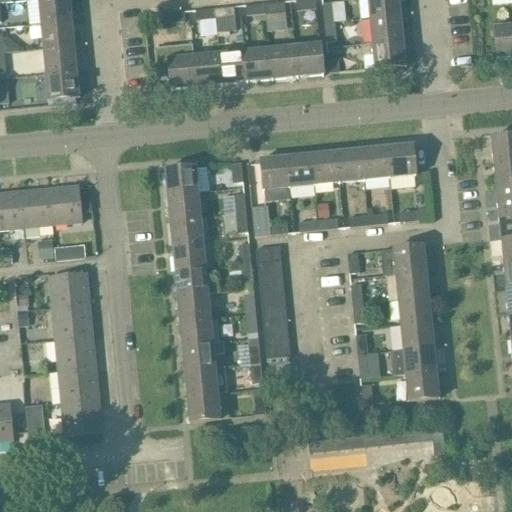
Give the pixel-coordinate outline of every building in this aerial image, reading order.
[(41,27),(73,23),(70,0),(54,0),(38,2),(41,27)] [(367,0),(369,21),(401,18),(399,0),(367,0)] [(316,12),(314,1),(295,3),(297,14),(316,12)] [(266,16),(266,24),(285,22),(285,15),(284,5),(266,6),(267,16),(266,16)] [(322,7),(324,25),(334,24),(332,5),(322,7)] [(246,18),(266,16),(267,16),(266,6),(245,8),(246,18)] [(217,21),(216,21),(217,34),(235,32),(234,19),(233,9),(216,11),(217,21)] [(217,21),(216,11),(195,13),(196,23),(216,21),(217,21)] [(184,24),(183,14),(164,16),(165,26),(184,24)] [(404,43),(401,18),(369,21),(372,45),(372,46),(404,43)] [(75,49),(73,23),(41,27),(43,52),(75,49)] [(334,24),(324,25),(326,45),(336,44),(334,24)] [(498,61),(511,59),(511,27),(494,29),(498,61)] [(372,46),(372,45),(361,46),(362,56),(373,55),(374,72),(406,69),(404,43),(372,46)] [(321,45),(294,48),(297,80),(324,78),(321,45)] [(194,47),(155,50),(158,83),(170,82),(171,93),(198,90),(195,58),(194,47)] [(269,51),(272,83),(297,80),(294,48),(269,51)] [(78,74),(75,49),(43,52),(46,77),(78,74)] [(244,53),(248,85),(272,83),(269,51),(244,53)] [(220,56),(223,88),(248,85),(244,53),(220,56)] [(339,75),(337,55),(327,56),(329,76),(339,75)] [(195,58),(198,90),(223,88),(220,56),(195,58)] [(78,74),(46,77),(48,103),(80,100),(78,74)] [(0,106),(9,106),(7,87),(0,87),(0,106)] [(493,166),(511,164),(511,138),(491,140),(493,166)] [(413,146),(387,149),(390,181),(416,179),(413,146)] [(365,184),(390,181),(387,149),(362,152),(365,184)] [(340,186),(365,184),(362,152),(336,154),(340,186)] [(315,189),(340,186),(336,154),(311,157),(315,189)] [(289,192),(315,189),(311,157),(286,159),(289,192)] [(263,194),(289,192),(286,159),(260,162),(263,194)] [(511,164),(493,166),(496,191),(511,189),(511,164)] [(242,185),(241,166),(231,166),(232,186),(242,185)] [(197,169),(164,173),(167,199),(199,195),(209,194),(207,169),(197,169)] [(49,191),(53,228),(82,225),(78,188),(49,191)] [(511,189),(496,191),(498,216),(511,214),(511,189)] [(21,194),(25,231),(53,228),(49,191),(21,194)] [(0,196),(0,233),(25,231),(21,194),(0,196)] [(202,221),(199,195),(167,199),(169,224),(202,221)] [(233,198),(235,217),(246,216),(244,197),(233,198)] [(329,218),(328,206),(317,207),(318,219),(329,218)] [(269,228),(268,208),(252,210),(254,238),(268,237),(268,238),(287,237),(286,226),(269,228)] [(419,223),(418,213),(398,215),(399,225),(419,223)] [(511,214),(498,216),(501,241),(511,240),(511,214)] [(235,217),(223,218),(225,237),(237,236),(247,235),(246,216),(235,217)] [(368,218),(369,228),(388,226),(387,216),(368,218)] [(349,230),(369,228),(368,218),(348,220),(349,230)] [(204,246),(202,221),(169,224),(172,249),(204,246)] [(318,223),(319,233),(338,231),(337,221),(318,223)] [(299,235),(319,233),(318,223),(298,225),(299,235)] [(511,240),(501,241),(503,267),(511,265),(511,240)] [(54,258),(52,241),(37,243),(39,260),(54,258)] [(207,271),(204,246),(172,249),(174,274),(207,271)] [(228,265),(228,269),(250,267),(249,247),(239,248),(240,264),(228,265)] [(394,278),(427,274),(424,248),(392,252),(394,278)] [(256,252),(257,265),(281,263),(280,250),(256,252)] [(357,256),(347,257),(349,277),(359,276),(357,256)] [(281,263),(257,265),(258,277),(282,275),(281,263)] [(511,265),(503,267),(506,292),(511,291),(511,265)] [(250,267),(228,269),(229,282),(235,282),(236,292),(243,291),(243,292),(252,291),(252,285),(250,267)] [(174,274),(177,299),(209,296),(209,295),(218,294),(217,282),(208,283),(207,271),(174,274)] [(430,299),(427,274),(394,278),(397,303),(430,299)] [(282,275),(258,277),(259,289),(283,287),(282,275)] [(49,281),(52,313),(90,309),(87,277),(49,281)] [(283,287),(259,289),(260,301),(284,299),(283,287)] [(352,307),(363,306),(361,287),(350,288),(352,307)] [(244,298),(245,317),(255,316),(253,297),(252,291),(243,292),(244,298)] [(177,299),(179,324),(212,321),(209,296),(177,299)] [(284,299),(260,301),(261,313),(285,311),(284,299)] [(432,324),(430,299),(397,303),(399,328),(432,324)] [(365,325),(363,306),(352,307),(354,327),(365,325)] [(52,313),(55,344),(93,340),(90,309),(52,313)] [(285,311),(261,313),(263,325),(286,322),(285,311)] [(257,336),(255,316),(245,317),(247,336),(257,336)] [(179,324),(182,349),(214,346),(212,321),(179,324)] [(286,322),(263,325),(264,336),(288,334),(286,322)] [(435,350),(432,324),(399,328),(402,353),(435,350)] [(288,334),(264,336),(265,348),(289,346),(288,334)] [(355,338),(357,358),(367,357),(366,337),(355,338)] [(55,344),(58,375),(96,371),(93,340),(55,344)] [(214,346),(182,349),(184,374),(217,371),(216,360),(224,359),(223,347),(214,348),(214,346)] [(289,346),(265,348),(266,361),(290,359),(289,346)] [(250,368),(260,367),(258,347),(249,348),(250,368)] [(402,353),(391,354),(394,379),(404,378),(437,375),(435,350),(402,353)] [(367,357),(357,358),(359,377),(369,376),(367,357)] [(260,367),(250,368),(252,386),(262,385),(260,367)] [(184,374),(187,399),(219,396),(219,395),(228,394),(226,370),(217,371),(184,374)] [(58,375),(61,406),(99,403),(96,371),(58,375)] [(437,375),(404,378),(407,404),(440,400),(437,375)] [(372,406),(370,387),(360,388),(362,408),(372,406)] [(219,396),(187,399),(189,425),(222,422),(219,396)] [(265,417),(263,398),(253,398),(254,418),(265,417)] [(103,434),(99,403),(61,406),(65,438),(103,434)] [(9,407),(0,407),(0,443),(13,442),(9,407)] [(442,431),(420,433),(421,445),(433,444),(434,458),(444,456),(442,431)] [(31,468),(30,458),(20,459),(21,469),(31,468)]
